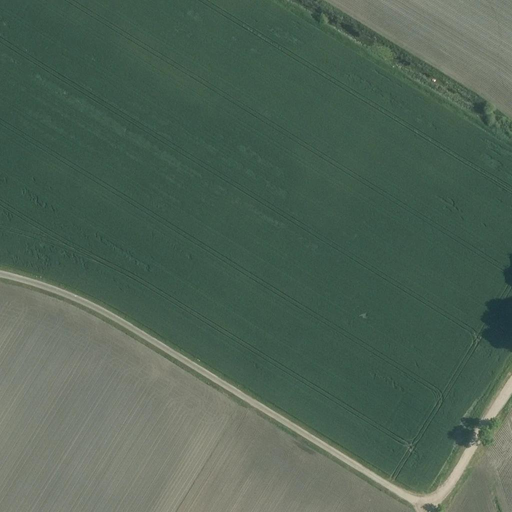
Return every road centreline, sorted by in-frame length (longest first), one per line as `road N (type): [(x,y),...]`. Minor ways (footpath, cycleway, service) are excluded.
road 1 (unclassified): [(430,510),(116,319),(0,272)]
road 2 (track): [(429,511),(511,379)]
